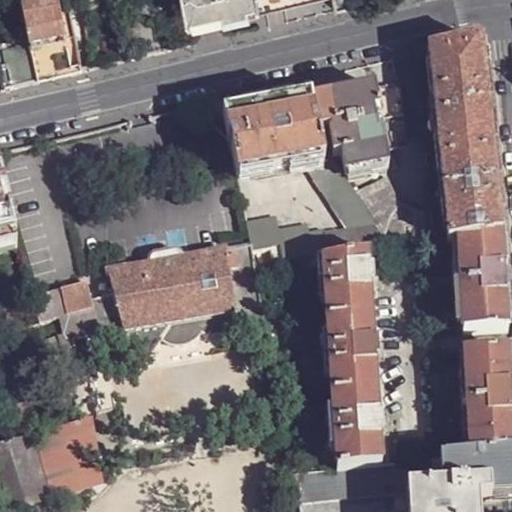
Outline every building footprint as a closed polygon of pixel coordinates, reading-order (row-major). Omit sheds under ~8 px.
[(19,0),(28,46),(29,52),(48,48),(65,44),(55,0),(19,0)] [(184,0),(187,14),(225,6),(249,0),(184,0)] [(368,4),(367,0),(341,0),(342,2),(344,10),(368,4)] [(143,59),(157,56),(154,44),(150,26),(123,32),(129,62),(143,59)] [(433,49),(448,189),(501,183),(490,67),(488,47),(476,39),(468,41),(440,48),(433,49)] [(36,85),(54,80),(48,48),(29,52),(30,54),(36,85)] [(22,88),(36,85),(30,54),(27,55),(19,57),(17,49),(1,52),(4,68),(0,68),(0,82),(2,93),(22,88)] [(379,85),(385,124),(408,120),(404,81),(401,81),(379,85)] [(314,97),(321,132),(324,137),(329,143),(334,142),(337,154),(346,153),(350,174),(393,166),(385,124),(379,85),(356,90),(314,97)] [(228,113),(231,137),(238,143),(243,173),(310,163),(329,160),(324,137),(321,132),(314,97),(275,105),(228,113)] [(228,113),(213,116),(226,132),(231,137),(228,113)] [(324,137),(329,160),(310,163),(351,229),(330,231),(329,227),(312,229),(311,222),(281,225),(280,213),(251,217),(254,241),(256,248),(273,244),(283,242),(286,255),(315,251),(316,257),(327,256),(372,251),(396,248),(360,190),(350,174),(337,154),(329,143),(324,137)] [(2,172),(0,164),(0,240),(19,235),(2,172)] [(360,190),(396,248),(429,244),(435,243),(430,213),(403,204),(389,176),(360,190)] [(506,233),(501,183),(448,189),(454,240),(461,240),(506,233)] [(506,233),(461,240),(463,283),(466,334),(511,331),(509,276),(506,233)] [(0,240),(0,251),(22,246),(19,235),(0,240)] [(117,291),(128,331),(235,311),(265,305),(256,248),(254,241),(184,256),(154,262),(112,271),(117,291)] [(280,255),(286,255),(283,242),(273,244),(274,252),(280,255)] [(154,262),(184,256),(184,254),(182,249),(177,248),(173,250),(158,254),(157,253),(153,255),(151,259),(154,262)] [(330,316),(376,313),(374,284),(377,284),(376,275),(376,268),(373,268),(372,251),(327,256),(330,316)] [(36,294),(43,320),(60,316),(63,331),(58,333),(62,349),(78,346),(76,336),(104,330),(94,297),(90,281),(36,294)] [(235,311),(128,331),(117,291),(94,297),(104,330),(76,336),(78,346),(83,363),(101,359),(114,341),(130,354),(157,348),(162,337),(165,338),(174,343),(185,343),(195,340),(203,333),(211,336),(215,331),(238,326),(235,311)] [(239,332),(268,325),(267,320),(265,305),(235,311),(238,326),(239,332)] [(376,313),(330,316),(333,354),(335,391),(380,388),(379,359),(382,359),(381,351),(381,343),(378,343),(376,313)] [(511,350),(467,353),(467,355),(473,455),(511,451),(511,350)] [(380,388),(335,391),(337,429),(340,468),(384,464),(383,434),(386,433),(386,425),(385,418),(382,418),(380,388)] [(28,437),(47,497),(117,477),(99,417),(28,437)] [(28,437),(0,445),(0,477),(9,508),(47,497),(28,437)] [(448,458),(449,486),(409,490),(410,511),(477,511),(477,501),(494,499),(494,492),(511,491),(511,451),(473,455),(448,458)] [(295,473),(300,500),(409,490),(449,486),(448,458),(439,459),(384,464),(340,468),(295,473)]
